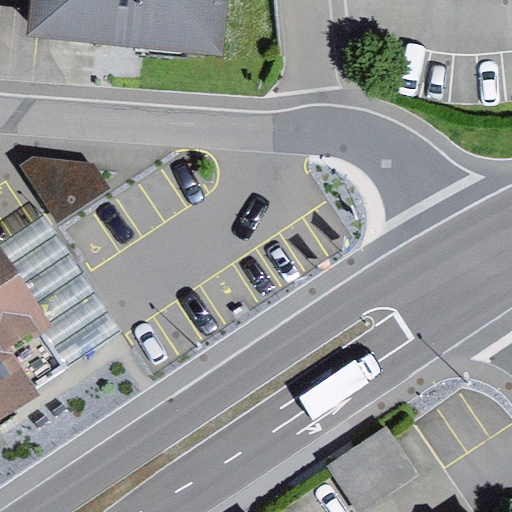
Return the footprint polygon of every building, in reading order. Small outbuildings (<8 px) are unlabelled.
[(29,0),(25,47),(223,66),(228,0),(29,0)] [(36,158),(22,166),(55,228),(112,197),(95,166),(36,158)] [(44,220),(0,248),(0,257),(49,333),(40,339),(59,369),(117,332),(44,220)] [(0,423),(36,400),(28,389),(59,369),(40,339),(49,333),(0,257),(0,423)] [(386,431),(327,471),(355,511),(366,511),(418,477),(386,431)]
